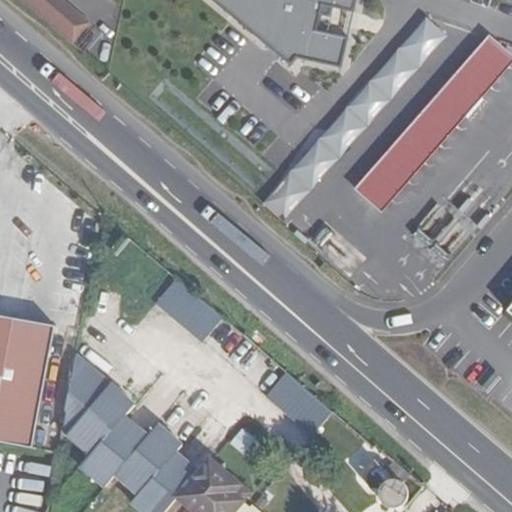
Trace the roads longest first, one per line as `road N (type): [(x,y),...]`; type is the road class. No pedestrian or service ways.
road 1 (primary): [(511,497),(88,132)]
road 2 (primary): [(88,132),(0,35)]
